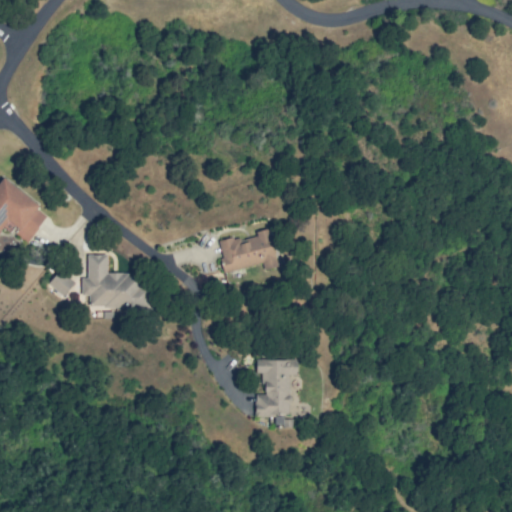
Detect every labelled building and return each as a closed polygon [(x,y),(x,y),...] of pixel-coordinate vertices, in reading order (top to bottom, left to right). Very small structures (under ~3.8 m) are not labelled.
[(48,213),(1,178),(0,178),(0,230),(7,221),(17,229),(14,233),(26,242),(48,213)] [(261,263),(263,270),(276,266),(267,228),(254,231),(255,236),(240,240),(239,236),(217,241),(224,272),(261,263)] [(105,275),(106,255),(87,254),(86,278),(81,278),(79,308),(150,311),(151,277),(105,275)] [(62,296),(73,283),(59,270),(47,282),(62,296)] [(296,359),(255,359),(255,373),(262,373),(262,394),(254,394),(254,416),(288,416),(288,375),(296,374),(296,359)]
